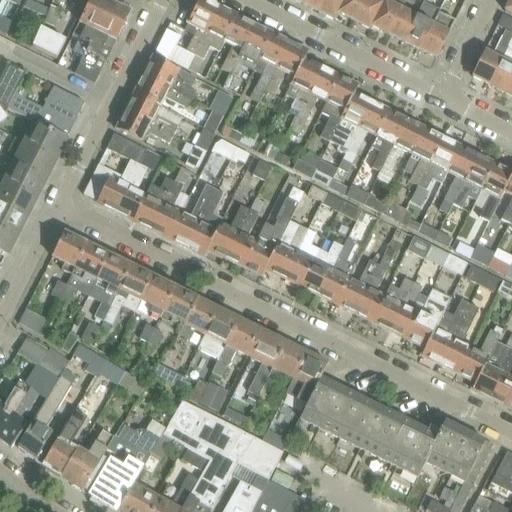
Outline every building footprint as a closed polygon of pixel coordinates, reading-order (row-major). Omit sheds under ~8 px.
[(35,12),(39,3),(30,0),(27,0),(24,7),(35,12)] [(74,75),(93,85),(94,85),(101,72),(130,14),(102,0),(90,0),(72,38),(79,41),(73,53),(83,58),(74,75)] [(186,53),(194,57),(219,8),(202,0),(199,0),(184,31),(194,36),(186,53)] [(304,0),(302,6),(318,14),(324,0),(304,0)] [(324,0),(318,14),(335,22),(338,15),(337,14),(344,0),(324,0)] [(344,0),(337,14),(338,15),(354,23),(365,0),(344,0)] [(365,0),(354,23),(369,31),(384,2),(384,0),(365,0)] [(388,35),(405,0),(394,0),(392,5),(384,2),(369,31),(370,31),(372,28),(388,35)] [(404,44),(417,18),(408,14),(414,0),(405,0),(388,35),(404,44)] [(39,3),(35,12),(46,16),(49,8),(39,3)] [(417,18),(404,44),(419,51),(438,13),(439,11),(437,11),(425,5),(424,4),(417,18)] [(219,8),(194,57),(203,61),(209,49),(218,54),(224,43),(237,18),(219,8)] [(438,13),(419,51),(436,60),(449,34),(455,22),(438,13)] [(488,86),(511,38),(511,20),(502,16),(497,27),(506,31),(493,56),(484,52),(472,78),(488,86)] [(221,70),(229,75),(254,26),(237,18),(224,43),(233,47),(221,70)] [(254,26),(229,75),(236,78),(241,67),(253,73),(253,72),(272,35),(254,26)] [(41,30),(32,48),(56,60),(65,42),(45,32),(41,30)] [(262,76),(250,100),(260,105),(266,93),(291,45),(272,35),(253,72),(262,76)] [(511,38),(488,86),(505,94),(511,79),(511,64),(510,64),(511,59),(511,38)] [(160,44),(155,54),(169,62),(174,51),(173,51),(160,44)] [(291,45),(266,93),(273,97),(285,74),(294,78),(295,79),(304,60),(305,60),(308,53),(291,45)] [(153,59),(143,77),(191,102),(196,93),(189,90),(194,80),(178,72),(153,59)] [(322,69),(305,60),(304,60),(295,79),(294,78),(285,97),(294,102),(289,113),(297,118),(322,69)] [(318,99),(326,103),(339,78),(322,69),(297,118),(290,132),(299,136),(306,122),(318,99)] [(0,107),(4,114),(7,110),(8,109),(67,139),(84,104),(53,88),(42,110),(24,101),(28,94),(18,89),(22,82),(21,81),(20,82),(3,74),(0,79),(0,107)] [(134,94),(160,107),(164,99),(187,110),(191,102),(143,77),(134,94)] [(354,94),(354,95),(358,88),(339,78),(326,103),(321,114),(330,118),(320,138),(330,143),(342,120),(341,120),(354,94)] [(233,100),(218,92),(209,111),(213,112),(224,118),(233,100)] [(134,94),(125,112),(173,137),(182,119),(160,107),(134,94)] [(341,120),(342,120),(330,143),(338,147),(336,152),(345,156),(372,103),(354,95),(354,94),(341,120)] [(345,156),(338,170),(347,174),(367,133),(377,138),(389,112),(372,103),(345,156)] [(8,109),(7,110),(30,122),(20,142),(56,160),(67,139),(8,109)] [(125,112),(116,131),(141,144),(146,134),(169,145),(173,137),(125,112)] [(213,112),(204,130),(215,135),(224,118),(213,112)] [(372,169),(380,173),(406,121),(389,112),(377,138),(371,149),(380,153),(374,165),(372,169)] [(403,151),(411,155),(424,130),(406,121),(380,173),(376,181),(388,187),(394,176),(391,174),(403,151)] [(207,153),(215,135),(204,130),(195,147),(207,153)] [(411,155),(402,174),(411,178),(409,183),(418,188),(443,139),(424,130),(411,155)] [(232,131),(228,139),(237,144),(242,136),(232,131)] [(146,153),(113,136),(106,150),(130,162),(139,167),(146,153)] [(242,136),(237,144),(249,150),(253,142),(242,136)] [(46,179),(56,160),(20,142),(13,138),(3,158),(10,162),(46,179)] [(441,184),(447,173),(460,148),(443,139),(418,188),(426,192),(432,180),(441,184)] [(229,161),(230,161),(236,150),(221,142),(217,143),(212,152),(229,161)] [(268,145),(262,156),(273,162),(278,153),(279,151),(268,145)] [(195,147),(190,157),(202,163),(207,153),(195,147)] [(453,205),(477,157),(460,148),(447,173),(456,178),(439,211),(447,216),(452,205),(453,205)] [(248,156),(236,150),(230,161),(235,164),(237,162),(244,165),(248,156)] [(146,153),(139,167),(147,171),(152,174),(159,159),(146,153)] [(290,159),(278,153),(273,162),(285,168),(290,159)] [(475,202),(481,191),(494,165),(477,157),(453,205),(461,210),(467,198),(475,202)] [(272,168),(259,161),(252,176),(265,182),(272,168)] [(292,172),(311,181),(315,172),(316,171),(298,161),(292,172)] [(36,199),(46,179),(10,162),(0,180),(36,199)] [(139,167),(130,162),(122,178),(98,166),(83,196),(97,203),(96,205),(115,214),(138,169),(139,167)] [(491,195),(479,219),(488,223),(504,193),(503,193),(511,174),(494,165),(481,191),(491,195)] [(138,169),(115,214),(133,223),(146,197),(136,192),(147,171),(139,167),(138,169)] [(174,186),(151,232),(168,241),(181,215),(172,211),(190,175),(182,171),(174,186)] [(332,181),(315,172),(311,181),(328,190),(332,181)] [(511,197),(511,199),(501,221),(509,225),(511,219),(511,174),(503,193),(504,193),(511,197)] [(0,204),(26,218),(36,199),(0,180),(0,204)] [(146,197),(133,223),(151,232),(174,186),(165,181),(159,192),(151,188),(146,197)] [(332,181),(328,190),(346,198),(350,191),(350,190),(332,181)] [(181,215),(168,241),(185,249),(214,191),(206,187),(190,219),(181,215)] [(350,190),(350,191),(346,198),(363,207),(368,197),(368,196),(352,187),(350,190)] [(307,196),(321,204),(326,195),(311,188),(307,196)] [(214,191),(185,249),(204,258),(208,251),(221,226),(223,222),(213,217),(223,196),(214,191)] [(320,205),(338,214),(343,204),(326,195),(321,204),(320,205)] [(386,206),(368,197),(363,207),(381,216),(386,206)] [(243,269),(256,243),(247,239),(258,217),(264,205),(256,201),(250,213),(226,260),(243,269)] [(256,243),(243,269),(262,278),(265,271),(279,246),(280,245),(292,220),(297,209),(285,203),(275,222),(277,223),(273,229),(266,225),(256,243)] [(0,228),(17,237),(26,218),(0,204),(0,228)] [(360,212),(343,204),(338,214),(355,223),(360,212)] [(399,225),(403,218),(405,214),(386,204),(386,206),(381,216),(399,225)] [(226,260),(250,213),(241,209),(230,230),(221,226),(208,251),(226,260)] [(362,213),(358,221),(365,225),(369,217),(362,213)] [(420,226),(403,218),(399,225),(416,234),(420,226)] [(416,234),(434,243),(439,233),(421,224),(420,226),(416,234)] [(17,237),(0,228),(0,268),(0,269),(1,269),(1,267),(0,267),(6,257),(17,237)] [(279,246),(265,271),(283,280),(307,232),(298,228),(288,249),(280,245),(279,246)] [(320,251),(311,247),(316,237),(307,232),(283,280),(301,289),(320,251)] [(453,240),(439,233),(434,243),(448,249),(453,240)] [(71,276),(87,245),(64,234),(52,259),(64,265),(61,271),(71,276)] [(424,261),(431,248),(414,239),(407,252),(424,261)] [(354,269),(345,264),(351,254),(355,245),(346,241),(342,250),(318,297),(336,306),(348,280),(354,269)] [(459,244),(455,253),(469,260),(473,251),(459,244)] [(97,281),(109,256),(87,245),(71,276),(81,281),(84,274),(97,281)] [(318,297),(342,250),(333,245),(328,256),(320,251),(301,289),(318,297)] [(487,269),(493,258),(494,255),(476,246),(473,251),(469,260),(487,269)] [(371,323),(384,298),(375,294),(386,272),(392,260),(383,255),(377,268),(354,315),(371,323)] [(97,281),(88,299),(100,304),(93,318),(102,323),(130,266),(109,256),(97,281)] [(461,277),(467,265),(448,256),(442,268),(461,277)] [(511,267),(493,258),(487,269),(505,278),(511,267)] [(354,315),(377,268),(368,263),(357,284),(348,280),(336,306),(354,315)] [(134,315),(140,302),(153,278),(130,266),(102,323),(111,327),(118,313),(120,308),(134,315)] [(465,279),(479,286),(485,274),(471,267),(465,279)] [(499,281),(485,274),(479,286),(493,294),(499,281)] [(159,320),(174,288),(153,278),(140,302),(151,308),(148,315),(159,320)] [(404,280),(398,291),(389,287),(384,298),(371,323),(389,332),(413,285),(404,280)] [(50,297),(59,302),(66,288),(57,283),(50,297)] [(511,300),(511,287),(502,283),(497,293),(511,300)] [(413,285),(389,332),(406,340),(418,315),(411,311),(421,289),(413,285)] [(66,288),(59,302),(68,306),(74,292),(66,288)] [(184,324),(196,299),(174,288),(159,320),(170,325),(173,319),(184,324)] [(203,337),(217,309),(196,299),(184,324),(178,336),(188,340),(192,331),(203,337)] [(406,340),(425,350),(434,331),(435,331),(443,314),(445,310),(426,300),(418,315),(406,340)] [(439,366),(463,319),(469,306),(460,302),(454,314),(452,318),(443,314),(435,331),(434,331),(425,350),(421,357),(439,366)] [(469,306),(463,319),(439,366),(457,375),(470,349),(461,344),(471,323),(477,311),(469,306)] [(217,363),(238,320),(217,309),(203,337),(195,353),(217,363)] [(18,324),(41,337),(49,323),(25,311),(18,324)] [(221,379),(234,352),(245,358),(259,330),(238,320),(217,363),(211,374),(221,379)] [(146,345),(154,330),(145,326),(137,340),(146,345)] [(470,349),(457,375),(475,384),(496,344),(499,337),(502,332),(494,328),(492,333),(489,332),(479,353),(470,349)] [(163,335),(154,330),(146,345),(155,349),(163,335)] [(249,359),(258,364),(261,365),(246,394),(257,399),(285,343),(259,330),(245,358),(249,359)] [(69,335),(61,350),(68,354),(77,340),(69,335)] [(475,384),(472,391),(490,401),(511,356),(511,337),(510,336),(504,348),(496,344),(475,384)] [(47,353),(26,340),(17,356),(37,368),(47,353)] [(292,381),(305,353),(285,343),(257,399),(267,404),(279,379),(281,376),(292,381)] [(72,356),(88,367),(85,373),(94,379),(98,373),(104,362),(78,347),(72,356)] [(12,415),(0,431),(0,441),(11,449),(13,447),(28,427),(20,421),(36,396),(45,402),(63,371),(68,363),(49,351),(48,353),(47,353),(38,368),(26,387),(30,389),(28,392),(25,397),(14,416),(12,415)] [(306,408),(320,379),(327,364),(305,353),(292,381),(284,397),(306,408)] [(511,356),(490,401),(509,410),(511,411),(511,356)] [(117,386),(117,387),(125,374),(104,362),(98,373),(118,385),(117,386)] [(177,388),(179,384),(182,378),(159,367),(158,366),(152,376),(177,388)] [(45,402),(17,450),(42,467),(59,438),(53,433),(52,434),(45,430),(61,404),(77,380),(63,371),(45,402)] [(130,377),(125,374),(117,387),(138,399),(146,386),(130,377)] [(339,440),(359,399),(320,379),(306,408),(300,421),(339,440)] [(198,381),(194,391),(189,401),(198,406),(198,405),(207,386),(198,381)] [(207,386),(198,405),(216,413),(226,393),(208,384),(207,386)] [(0,404),(0,431),(12,415),(14,416),(25,397),(14,390),(4,408),(0,404)] [(377,459),(398,418),(359,399),(339,440),(377,459)] [(182,403),(163,437),(172,442),(187,450),(210,462),(202,475),(191,495),(181,511),(211,511),(230,478),(236,466),(240,458),(242,459),(254,438),(242,433),(182,403)] [(59,438),(42,467),(60,479),(76,451),(70,447),(79,434),(87,420),(78,414),(80,409),(78,408),(59,438)] [(238,416),(234,424),(242,428),(246,420),(238,416)] [(424,464),(436,437),(398,418),(377,459),(418,479),(425,464),(424,464)] [(424,464),(425,464),(445,475),(464,484),(450,511),(431,502),(425,511),(460,511),(493,447),(445,423),(437,437),(436,437),(424,464)] [(113,441),(83,491),(91,496),(90,497),(115,511),(119,511),(137,482),(144,470),(151,458),(157,448),(142,439),(144,435),(140,433),(133,435),(121,427),(113,441)] [(264,439),(263,443),(283,452),(287,444),(288,442),(283,440),(268,432),(264,439)] [(76,451),(60,479),(82,493),(83,491),(113,441),(101,434),(87,458),(76,451)] [(283,452),(263,443),(254,438),(242,459),(240,458),(236,466),(256,477),(268,483),(272,475),(283,454),(282,454),(283,452)] [(187,450),(180,463),(202,475),(210,462),(187,450)] [(511,456),(507,454),(495,475),(506,481),(511,483),(511,456)] [(159,463),(151,458),(144,470),(152,475),(159,463)] [(511,483),(506,481),(495,475),(490,484),(511,496),(511,483)] [(251,511),(252,511),(268,483),(256,477),(250,489),(239,483),(222,511),(251,511)] [(137,482),(119,511),(147,511),(155,498),(145,492),(147,488),(137,482)] [(300,511),(306,502),(268,483),(252,511),(254,511),(300,511)] [(155,498),(147,511),(181,511),(191,495),(181,490),(171,507),(159,500),(155,498)] [(444,491),(440,502),(451,507),(456,497),(444,491)] [(505,511),(478,498),(473,508),(481,511),(505,511)]
